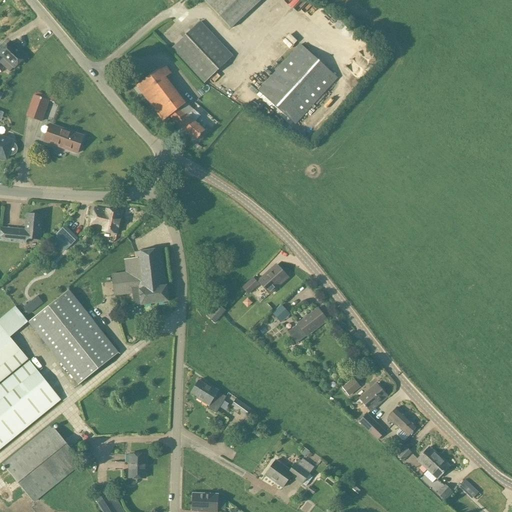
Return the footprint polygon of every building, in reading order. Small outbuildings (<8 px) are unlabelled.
[(203,0),(231,29),(261,0),(203,0)] [(309,2),(306,6),(309,9),(304,14),(309,19),(317,10),(309,2)] [(204,84),(233,56),(200,21),(171,48),(204,84)] [(26,57),(11,42),(0,52),(0,64),(9,73),(13,68),(14,69),(26,57)] [(296,124),(338,78),(301,44),(258,90),(296,124)] [(163,121),(170,116),(179,124),(196,140),(204,131),(195,122),(200,116),(193,109),(187,115),(180,108),(186,103),(166,77),(171,73),(164,64),(136,86),(163,121)] [(41,121),(49,100),(34,94),(26,115),(41,121)] [(76,153),(81,136),(53,126),(47,142),(76,153)] [(0,159),(4,161),(5,159),(7,160),(9,155),(10,155),(13,155),(16,153),(17,150),(16,147),(14,144),(12,144),(13,141),(0,136),(0,159)] [(117,233),(121,213),(95,208),(91,228),(101,230),(117,233)] [(0,235),(0,241),(7,242),(26,244),(26,239),(40,240),(43,216),(27,215),(25,234),(19,233),(20,230),(8,229),(1,228),(0,235)] [(78,239),(65,226),(53,238),(58,243),(62,248),(65,251),(78,239)] [(168,302),(166,288),(166,286),(161,249),(135,253),(135,258),(124,260),(126,272),(111,274),(112,282),(114,297),(132,294),(134,305),(141,305),(168,302)] [(258,281),(265,288),(270,294),(276,288),(288,278),(276,265),(258,281)] [(248,294),(254,288),(258,285),(253,279),(243,288),(245,290),(248,294)] [(67,288),(27,321),(53,355),(78,386),(119,353),(86,311),(82,307),(67,288)] [(29,315),(36,309),(30,302),(23,308),(29,315)] [(215,323),(221,317),(226,311),(218,304),(207,317),(215,323)] [(282,305),(272,314),(280,323),(290,314),(282,305)] [(318,308),(298,324),(288,331),(297,344),(307,336),(327,321),(318,308)] [(0,383),(29,360),(10,337),(23,327),(12,313),(9,311),(0,318),(0,383)] [(0,449),(61,400),(29,361),(0,384),(0,449)] [(353,379),(342,387),(349,395),(359,387),(353,379)] [(208,406),(209,406),(208,408),(215,413),(226,396),(218,391),(211,386),(210,388),(199,381),(191,393),(197,397),(196,398),(208,406)] [(370,411),(387,397),(376,385),(360,399),(370,411)] [(257,413),(236,399),(231,406),(236,410),(235,412),(239,415),(241,413),(245,417),(248,414),(253,418),(257,413)] [(408,436),(417,427),(397,408),(388,418),(400,429),(397,433),(397,435),(403,440),(405,440),(408,436)] [(359,421),(370,431),(378,422),(367,412),(359,421)] [(378,422),(370,431),(378,439),(386,431),(378,422)] [(34,503),(48,492),(83,464),(51,425),(4,464),(3,465),(21,487),(34,503)] [(398,456),(403,461),(411,452),(406,447),(398,456)] [(427,470),(439,457),(429,447),(417,460),(427,470)] [(130,455),(129,478),(145,478),(145,465),(146,455),(130,455)] [(439,457),(427,470),(437,480),(450,467),(439,457)] [(302,483),(309,474),(314,467),(302,458),(301,461),(299,459),(295,464),(294,463),(289,470),(275,461),(265,475),(283,487),(283,488),(292,476),(302,483)] [(358,493),(360,490),(348,480),(346,483),(358,493)] [(459,485),(473,498),(478,493),(465,480),(459,485)] [(432,486),(437,491),(436,492),(442,498),(450,489),(445,484),(443,486),(436,483),(432,486)] [(102,511),(117,511),(107,493),(96,500),(102,511)] [(206,511),(217,511),(218,495),(193,494),(192,511),(206,511)]
